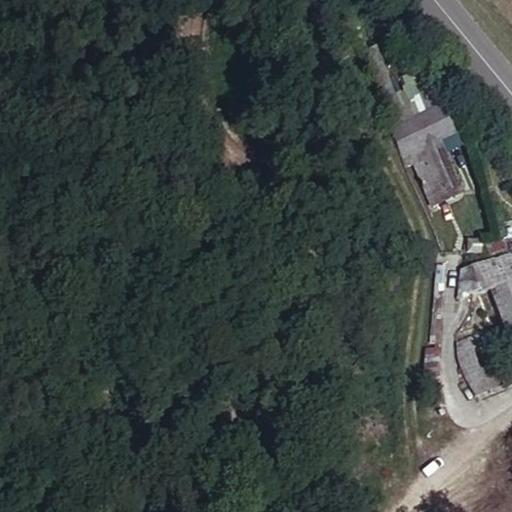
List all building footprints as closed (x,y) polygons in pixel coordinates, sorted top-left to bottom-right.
[(460,71),(431,18),(410,28),(441,83),(460,71)] [(463,190),(445,146),(457,141),(440,100),(398,117),(432,202),(463,190)] [(511,134),(497,142),(511,177),(511,134)] [(511,256),(457,275),(466,302),(491,294),(511,357),(511,256)] [(478,335),(453,347),(478,400),(503,388),(478,335)]
